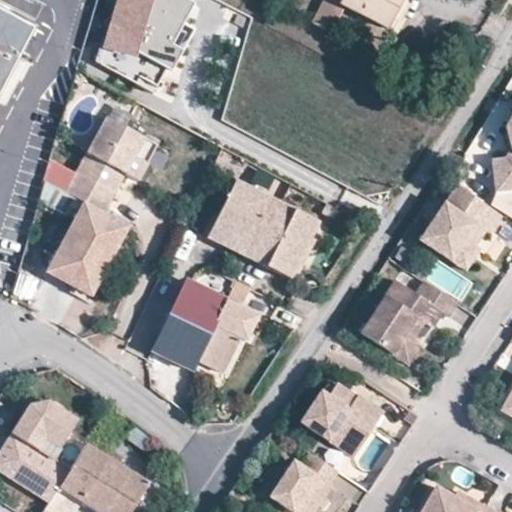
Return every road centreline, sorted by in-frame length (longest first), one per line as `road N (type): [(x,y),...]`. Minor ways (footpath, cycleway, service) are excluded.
road 1 (residential): [(217,470),(511,37)]
road 2 (residential): [(217,470),(37,336),(19,336),(0,353)]
road 3 (residential): [(434,425),(511,302)]
